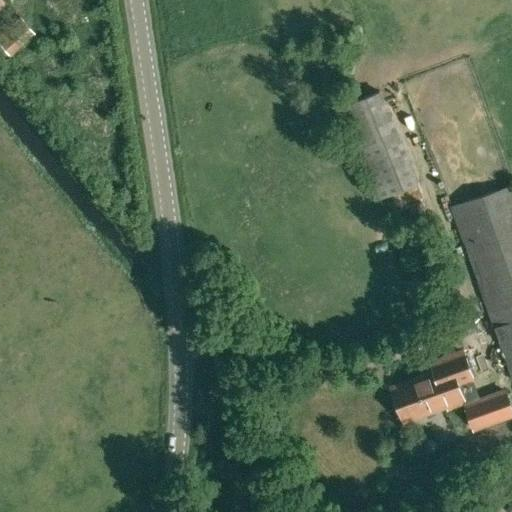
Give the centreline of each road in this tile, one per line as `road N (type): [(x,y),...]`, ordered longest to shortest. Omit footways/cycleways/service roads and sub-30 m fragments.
road 1 (tertiary): [(171,511),(182,421),(181,327),(135,0)]
road 2 (track): [(181,327),(328,361),(385,359)]
